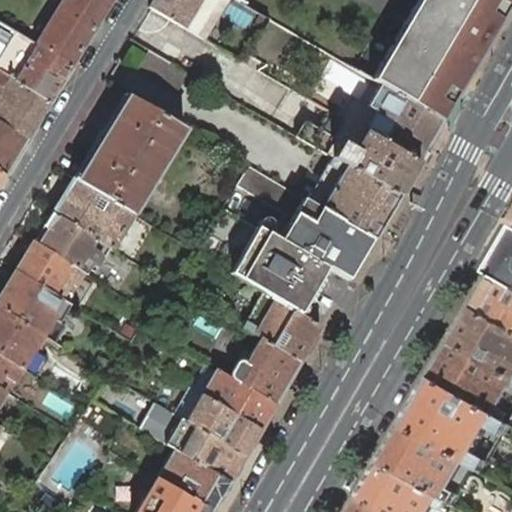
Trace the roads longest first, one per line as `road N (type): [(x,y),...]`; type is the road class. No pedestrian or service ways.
road 1 (primary): [(511,70),(265,511)]
road 2 (primary): [(303,511),(511,157)]
road 3 (residential): [(0,221),(135,0)]
